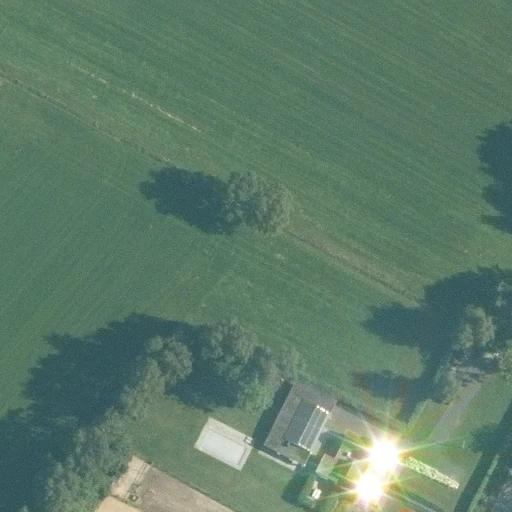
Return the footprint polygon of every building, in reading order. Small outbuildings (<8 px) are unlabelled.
[(286,397),(268,434),(283,441),(276,455),(302,467),(328,416),(286,397)] [(250,424),(264,429),(274,405),(261,400),(250,424)] [(360,443),(348,436),(343,448),(335,463),(324,458),(315,476),(337,488),(372,506),(380,490),(376,488),(391,458),(361,442),(360,443)] [(104,467),(99,476),(113,484),(118,475),(130,453),(117,445),(104,467)] [(320,480),(309,503),(327,511),(339,489),(320,480)]
